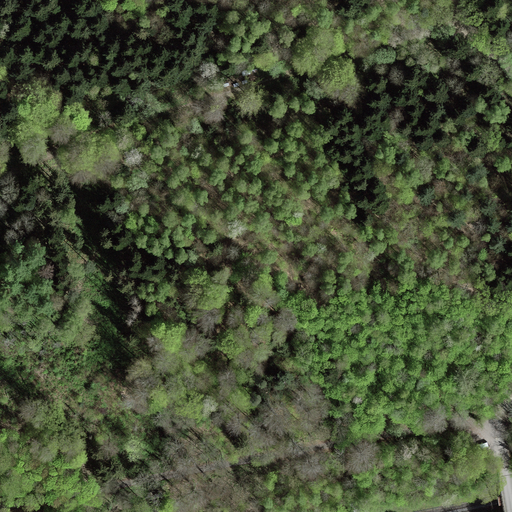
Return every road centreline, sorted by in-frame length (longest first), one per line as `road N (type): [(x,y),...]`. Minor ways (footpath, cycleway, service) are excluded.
road 1 (track): [(0,179),(104,132),(462,21),(461,0)]
road 2 (track): [(0,506),(455,421),(479,424),(492,437)]
